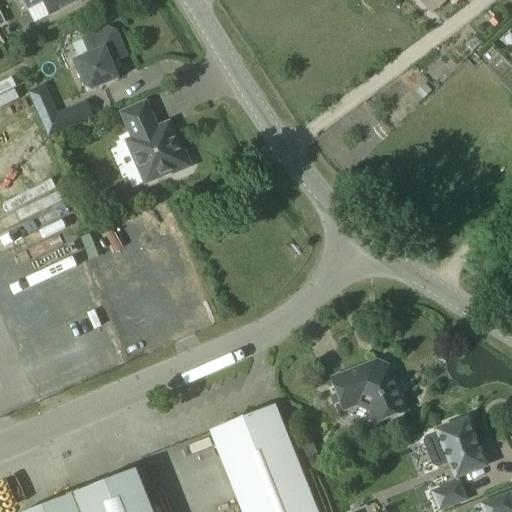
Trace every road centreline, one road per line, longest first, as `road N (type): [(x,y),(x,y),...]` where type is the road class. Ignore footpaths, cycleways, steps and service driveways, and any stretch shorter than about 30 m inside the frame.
road 1 (unclassified): [(0,449),(259,337),(367,242)]
road 2 (tertiary): [(193,0),(298,161),(367,242)]
road 3 (tertiary): [(367,242),(511,335)]
